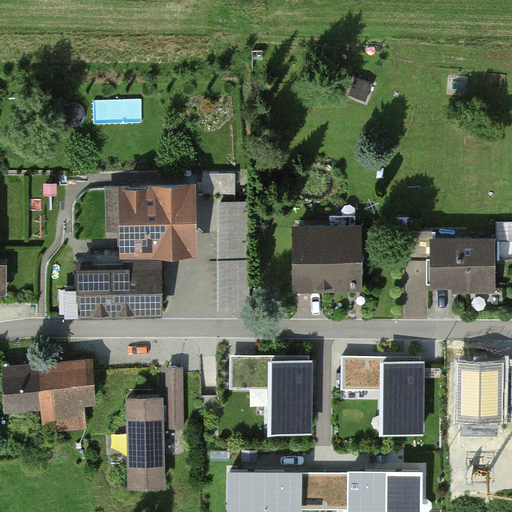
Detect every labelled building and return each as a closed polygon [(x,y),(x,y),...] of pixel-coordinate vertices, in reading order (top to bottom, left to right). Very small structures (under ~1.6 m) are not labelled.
[(236,173),(204,173),(204,194),(236,193),(236,173)] [(127,229),(127,252),(161,252),(160,249),(187,249),(187,227),(193,227),(192,182),(108,184),(109,229),(127,229)] [(249,201),(221,201),(219,304),(248,305),(249,201)] [(296,228),(297,284),(357,283),(357,227),(296,228)] [(433,258),(433,283),(494,283),(494,239),(433,239),(433,230),(405,230),(405,258),(433,258)] [(80,266),(80,311),(162,310),(161,252),(127,252),(127,265),(80,266)] [(254,400),(270,400),(270,346),(234,346),(233,382),(255,382),(254,400)] [(92,357),(40,361),(43,402),(45,429),(81,427),(79,400),(95,398),(92,357)] [(273,358),(272,428),(310,428),(311,358),(273,358)] [(370,360),(342,360),(342,389),(370,389),(370,360)] [(384,360),(383,430),(422,431),(423,361),(384,360)] [(43,402),(40,361),(4,364),(7,405),(43,402)] [(500,361),(462,361),(462,415),(500,416),(500,361)] [(167,367),(166,422),(183,422),(184,368),(167,367)] [(160,395),(127,396),(127,481),(161,481),(160,395)] [(325,509),(325,479),(300,479),(300,470),(230,469),(230,508),(325,509)] [(352,479),(325,479),(325,509),(422,510),(422,470),(352,470),(352,479)]
